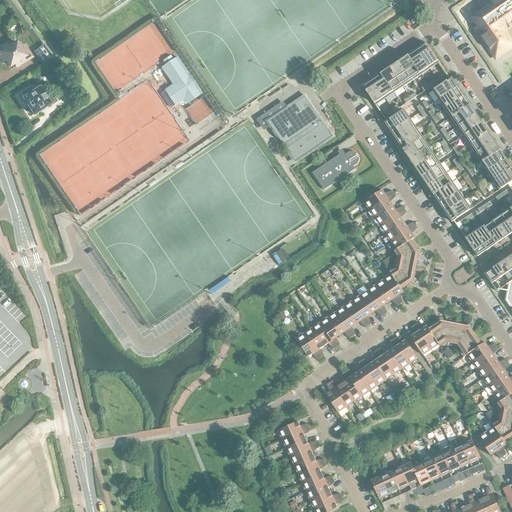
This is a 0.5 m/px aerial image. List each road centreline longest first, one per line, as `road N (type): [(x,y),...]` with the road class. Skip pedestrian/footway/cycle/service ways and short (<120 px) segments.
road 1 (residential): [(362,511),(303,388),(447,287)]
road 2 (tertiary): [(37,280),(94,511)]
road 3 (residential): [(447,287),(450,256),(342,97),(343,86)]
road 4 (residential): [(511,140),(435,25)]
road 5 (residential): [(401,511),(511,464)]
